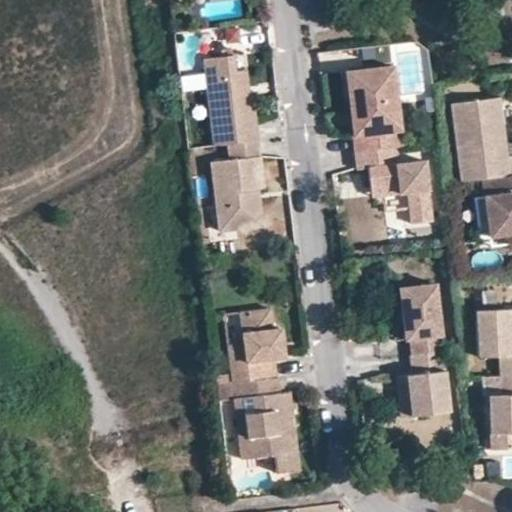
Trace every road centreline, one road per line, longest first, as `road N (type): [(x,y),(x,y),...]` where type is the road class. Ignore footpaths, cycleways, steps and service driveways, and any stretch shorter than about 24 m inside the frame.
road 1 (residential): [(283,0),(333,425),(345,467),(389,511)]
road 2 (track): [(0,247),(72,329),(139,511)]
